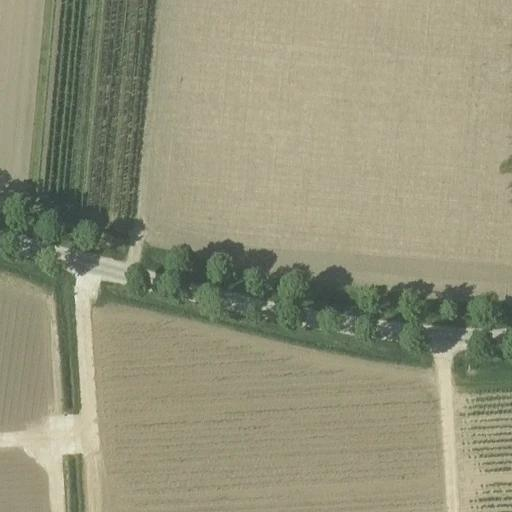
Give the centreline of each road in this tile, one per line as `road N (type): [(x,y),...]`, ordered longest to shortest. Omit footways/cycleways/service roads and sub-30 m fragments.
road 1 (unclassified): [(0,240),(281,315),(511,339)]
road 2 (track): [(442,337),(452,511)]
